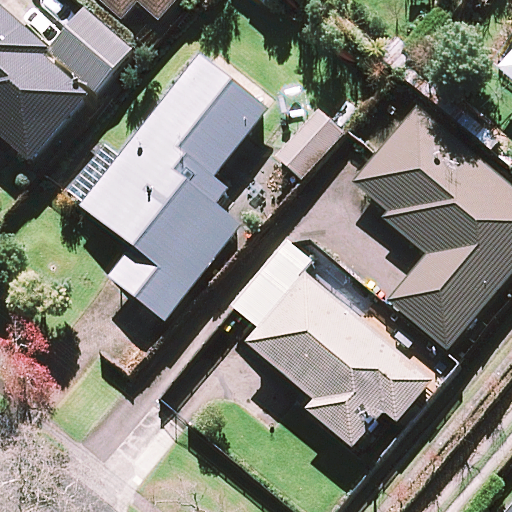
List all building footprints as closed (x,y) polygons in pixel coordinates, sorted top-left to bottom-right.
[(188,0),(96,0),(127,27),(141,10),(164,29),(188,0)] [(52,61),(0,14),(0,141),(35,173),(91,109),(45,68),(52,61)] [(136,59),(90,20),(54,63),(99,101),(136,59)] [(272,118),(205,65),(122,169),(106,156),(70,202),(137,255),(113,285),(170,330),(245,235),(219,215),(231,199),(217,188),(272,118)] [(511,284),(511,189),(423,114),(353,197),(430,262),(391,308),(450,358),(511,284)] [(348,140),(324,117),(280,163),(304,186),(348,140)] [(312,285),(253,352),(321,411),(313,419),(356,457),(388,421),(400,430),(434,391),(312,285)]
